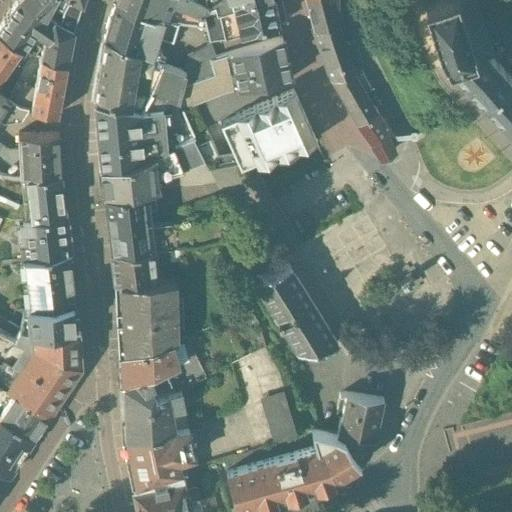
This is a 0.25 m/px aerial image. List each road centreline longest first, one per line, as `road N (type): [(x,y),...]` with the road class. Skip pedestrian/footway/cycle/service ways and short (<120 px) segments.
road 1 (residential): [(0,509),(75,389),(104,372),(124,511)]
road 2 (residential): [(477,313),(455,263),(369,156)]
road 3 (residential): [(395,479),(477,313)]
